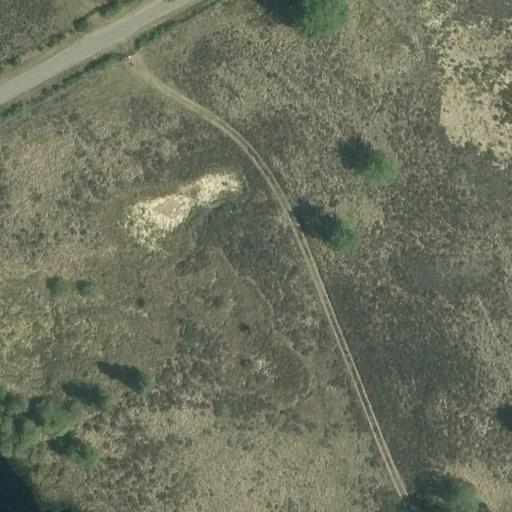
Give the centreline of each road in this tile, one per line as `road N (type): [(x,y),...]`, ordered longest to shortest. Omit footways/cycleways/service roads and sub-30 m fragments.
road 1 (track): [(136,61),(237,137),(277,193),(410,511)]
road 2 (unclassified): [(0,97),(173,0)]
